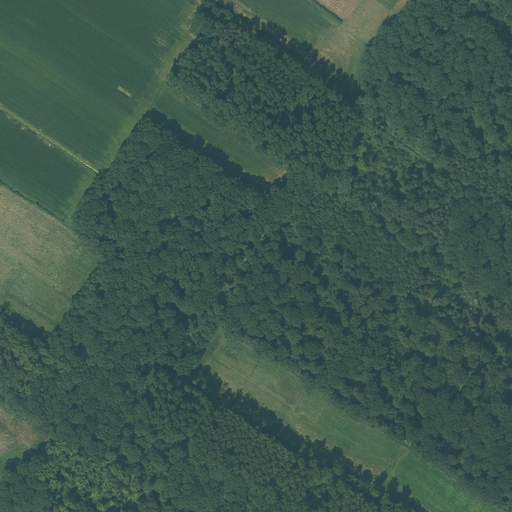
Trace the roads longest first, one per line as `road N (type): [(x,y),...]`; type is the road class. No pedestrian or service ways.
road 1 (track): [(396,511),(155,358),(139,335),(72,294)]
road 2 (track): [(288,511),(105,396),(57,378)]
